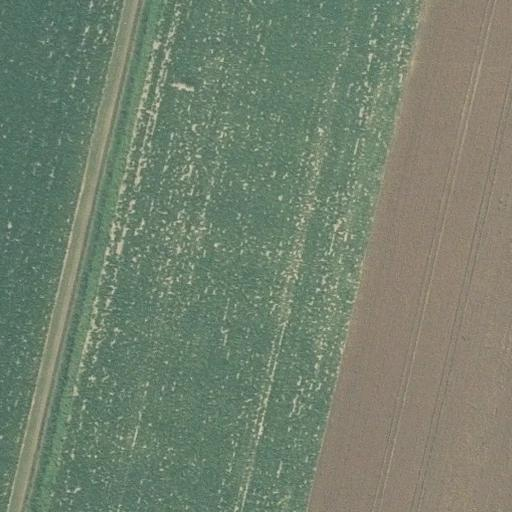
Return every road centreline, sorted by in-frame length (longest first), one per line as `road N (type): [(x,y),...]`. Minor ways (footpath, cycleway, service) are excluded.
road 1 (track): [(12,511),(130,0)]
road 2 (track): [(37,511),(154,0)]
